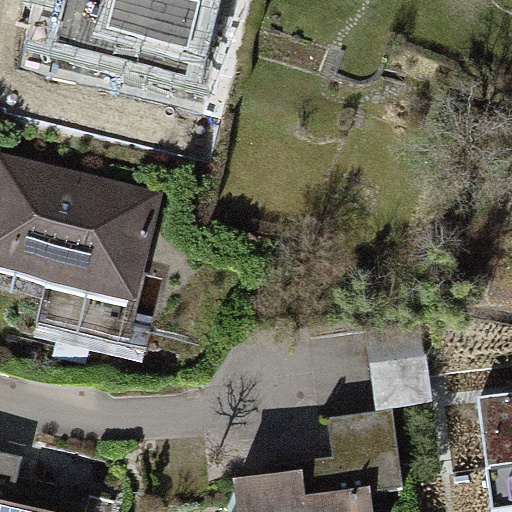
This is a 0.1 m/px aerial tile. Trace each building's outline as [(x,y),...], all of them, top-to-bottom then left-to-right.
[(37,0),(26,48),(187,86),(206,0),(37,0)] [(158,191),(0,153),(0,275),(131,306),(158,191)] [(321,473),(230,478),(231,511),(365,511),(365,498),(397,496),(393,415),(431,413),(428,362),(365,366),(368,424),(319,427),(321,473)] [(511,511),(511,398),(467,403),(477,511),(511,511)] [(27,466),(0,459),(0,511),(74,511),(19,498),(27,466)]
